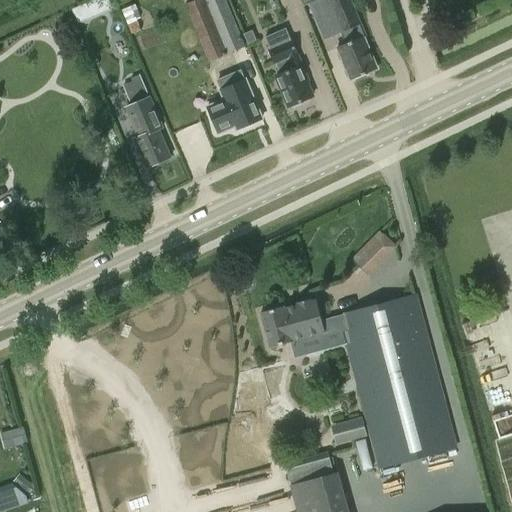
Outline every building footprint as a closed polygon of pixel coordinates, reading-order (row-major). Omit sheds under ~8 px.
[(225,0),(184,0),(186,4),(184,5),(207,63),(245,47),(225,0)] [(350,0),(301,0),(303,6),(307,4),(323,41),(342,33),(346,43),(336,47),(350,81),(376,70),(358,27),(360,26),(350,0)] [(134,5),(121,10),(132,34),(140,31),(136,20),(140,19),(134,5)] [(289,40),(287,41),(283,30),(265,38),(269,49),(266,50),(277,75),(275,76),(288,108),(312,98),(306,84),(308,84),(289,40)] [(248,43),(255,40),(251,31),(244,34),(248,43)] [(236,130),(261,119),(236,61),(216,70),(229,99),(224,102),(236,130)] [(162,128),(148,98),(139,75),(130,78),(131,81),(123,84),(131,105),(130,106),(142,137),(134,141),(146,169),(170,158),(158,130),(162,128)] [(368,241),(384,256),(395,245),(379,230),(368,241)] [(457,447),(416,295),(321,321),(315,297),(279,307),(260,312),(269,349),(324,335),(326,337),(341,333),(377,468),(457,447)] [(8,447),(27,442),(28,442),(24,427),(4,432),(8,447)] [(347,511),(337,473),(291,486),(297,511),(347,511)] [(14,485),(25,493),(31,485),(20,477),(14,485)]
